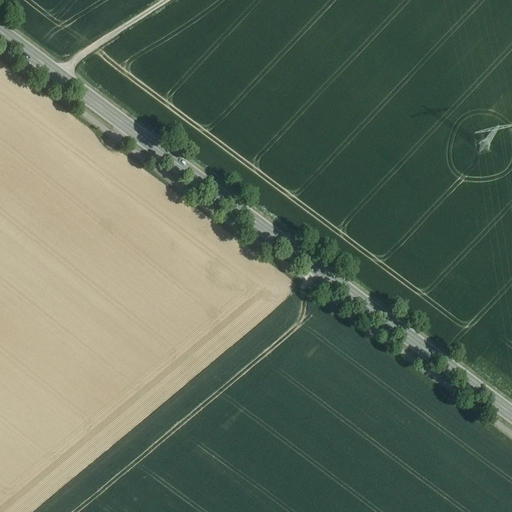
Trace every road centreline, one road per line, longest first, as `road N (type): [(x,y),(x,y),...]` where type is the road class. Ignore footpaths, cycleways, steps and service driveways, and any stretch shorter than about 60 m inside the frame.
road 1 (primary): [(61,74),(511,414)]
road 2 (unclassified): [(61,74),(167,0)]
